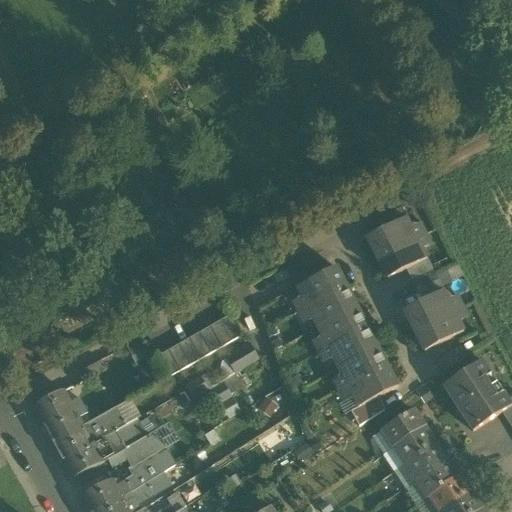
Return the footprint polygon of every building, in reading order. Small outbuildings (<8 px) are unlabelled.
[(380,220),(385,231),(406,221),(407,220),(401,210),(380,220)] [(366,241),(377,261),(416,241),(406,221),(385,231),(366,241)] [(426,261),(416,241),(377,261),(387,281),(406,272),(426,262),(426,261)] [(406,272),(412,282),(433,272),(427,261),(426,261),(426,262),(406,272)] [(292,279),(297,290),(318,279),(312,269),(292,279)] [(297,290),(308,310),(347,290),(336,270),(318,279),(297,290)] [(438,283),(433,272),(412,282),(417,293),(438,283)] [(444,294),(438,283),(417,293),(423,304),(443,294),(444,294)] [(357,310),(347,290),(308,310),(318,330),(357,310)] [(404,314),(414,334),(453,314),(443,294),(423,304),(404,314)] [(367,330),(357,310),(318,330),(328,350),(367,330)] [(464,334),(453,314),(414,334),(424,354),(464,334)] [(232,344),(243,338),(231,317),(220,323),(232,344)] [(222,349),(232,344),(220,323),(210,329),(222,349)] [(212,355),(222,349),(210,329),(200,335),(212,355)] [(377,349),(367,330),(328,350),(338,370),(377,349)] [(201,361),(212,355),(200,335),(189,340),(201,361)] [(191,367),(201,361),(189,340),(179,346),(191,367)] [(143,345),(128,353),(136,368),(151,361),(143,345)] [(180,373),(191,367),(179,346),(168,352),(180,373)] [(258,363),(249,348),(228,360),(236,375),(258,363)] [(387,369),(377,349),(338,370),(348,389),(387,369)] [(437,363),(444,373),(464,360),(457,350),(437,363)] [(170,379),(180,373),(168,352),(158,358),(170,379)] [(226,381),(236,375),(228,360),(222,363),(220,371),(226,381)] [(102,361),(83,371),(88,380),(107,370),(102,361)] [(443,388),(473,434),(502,415),(511,408),(482,363),(443,388)] [(397,390),(387,369),(348,389),(353,399),(358,410),(397,390)] [(201,380),(208,392),(216,388),(208,375),(201,380)] [(201,380),(186,389),(193,401),(207,393),(208,392),(201,380)] [(223,383),(216,388),(208,392),(207,393),(217,408),(218,408),(232,399),(223,383)] [(434,399),(425,386),(414,393),(424,406),(434,399)] [(189,403),(193,401),(186,389),(178,393),(180,396),(184,394),(189,403)] [(33,410),(52,446),(83,428),(79,420),(87,416),(83,408),(79,401),(70,405),(64,393),(33,410)] [(232,399),(218,408),(225,419),(227,418),(229,422),(241,414),(232,399)] [(278,407),(266,399),(257,412),(269,420),(278,407)] [(358,410),(353,399),(338,407),(344,417),(358,410)] [(130,402),(115,410),(125,428),(137,421),(141,419),(130,402)] [(511,429),(511,408),(502,415),(511,429)] [(115,410),(83,428),(93,446),(125,429),(125,428),(115,410)] [(393,450),(394,450),(425,430),(413,412),(382,432),(393,450)] [(125,428),(125,429),(135,446),(150,437),(157,433),(156,431),(150,419),(139,425),(137,421),(125,428)] [(157,433),(150,437),(166,450),(166,451),(179,444),(168,424),(156,431),(157,433)] [(61,464),(93,446),(83,428),(52,446),(61,463),(61,464)] [(108,462),(135,446),(125,429),(93,446),(61,464),(71,482),(108,462)] [(405,467),(436,446),(425,430),(394,450),(405,467)] [(393,450),(382,432),(372,439),(383,457),(393,450)] [(133,478),(116,488),(122,500),(146,486),(164,475),(175,468),(176,467),(166,451),(166,450),(150,437),(135,446),(108,462),(112,470),(127,463),(131,470),(128,471),(133,478)] [(315,455),(308,444),(293,453),(300,464),(315,455)] [(415,483),(416,484),(447,463),(436,446),(405,467),(415,483)] [(405,467),(394,450),(382,458),(393,474),(405,467)] [(416,484),(426,500),(460,478),(459,477),(457,479),(447,463),(416,484)] [(415,483),(405,467),(393,474),(404,491),(415,483)] [(171,487),(164,475),(146,486),(152,497),(171,487)] [(429,499),(437,511),(444,511),(471,495),(460,478),(426,500),(427,500),(427,501),(429,499)] [(80,499),(87,511),(99,511),(122,500),(116,488),(112,481),(80,499)] [(426,500),(416,484),(404,491),(416,508),(427,500),(426,500)] [(134,502),(137,506),(152,497),(146,486),(122,500),(125,506),(134,502)] [(166,501),(171,508),(173,511),(181,511),(184,510),(186,509),(177,493),(166,501)] [(481,511),(482,511),(471,495),(444,511),(481,511)] [(427,501),(427,500),(416,508),(418,511),(437,511),(429,499),(427,501)] [(99,511),(140,511),(137,506),(134,502),(125,506),(122,500),(99,511)]
